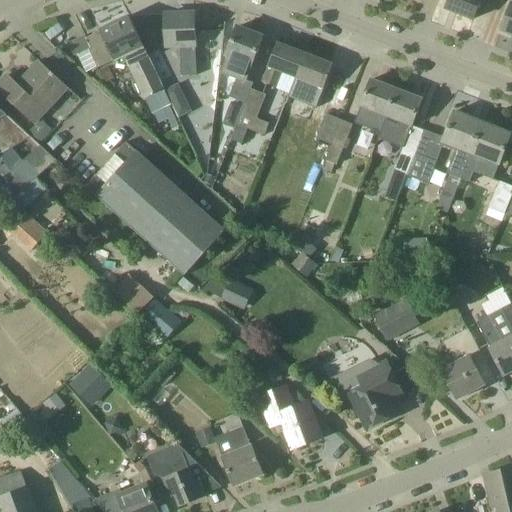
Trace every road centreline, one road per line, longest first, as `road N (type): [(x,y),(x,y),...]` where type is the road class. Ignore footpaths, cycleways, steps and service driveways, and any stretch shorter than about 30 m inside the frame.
road 1 (residential): [(511,81),(298,0)]
road 2 (residential): [(315,511),(511,434)]
